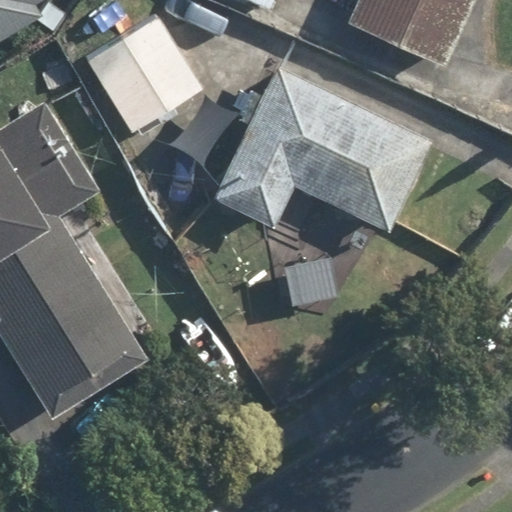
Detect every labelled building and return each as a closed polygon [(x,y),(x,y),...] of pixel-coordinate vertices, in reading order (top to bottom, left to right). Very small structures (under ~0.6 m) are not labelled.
[(0,0),(0,38),(43,12),(36,0),(0,0)] [(485,0),(352,0),(346,18),(461,63),(485,0)] [(203,92),(157,11),(79,56),(126,136),(203,92)] [(434,135),(280,61),(214,198),(275,227),(294,188),(387,232),(434,135)] [(0,129),(0,239),(97,180),(48,101),(0,129)] [(67,227),(0,270),(0,317),(60,412),(149,356),(67,227)]
